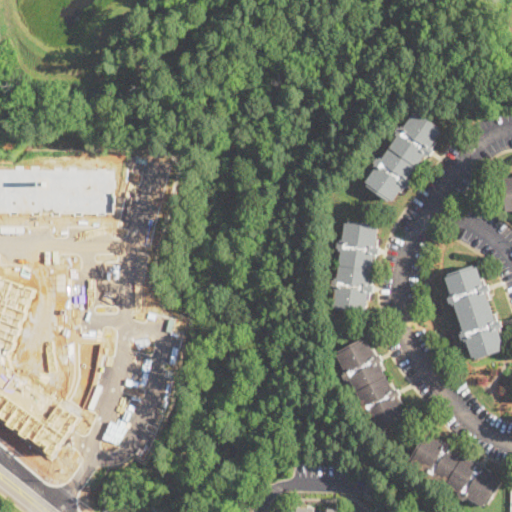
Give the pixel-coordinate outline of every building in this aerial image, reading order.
[(415,112),(419,115),(420,113),(442,128),(440,130),(442,132),(432,147),(434,148),(433,149),(434,150),(430,156),(429,155),(428,157),(425,155),(410,177),(411,178),(410,180),(413,182),(409,188),(407,187),(405,188),(403,187),(393,202),(391,200),(390,201),(368,186),(369,184),(367,182),(377,168),(375,167),(376,165),(373,163),(377,158),(380,159),(381,157),(383,159),(399,136),(397,135),(398,133),(396,131),(399,126),(402,128),(404,125),(405,127),(415,112)] [(511,210),(506,211),(506,208),(504,208),(502,182),(505,182),(505,178),(511,177),(511,210)] [(350,221),(375,224),(375,227),(378,228),(376,245),(378,245),(378,248),(380,248),(379,255),(377,255),(377,257),(374,257),(371,283),(373,284),(373,286),(374,287),(374,293),(371,293),(371,295),(368,294),(366,312),(363,312),(363,314),(337,310),(337,307),(334,306),(336,290),(334,289),(334,287),(332,287),(333,280),(336,281),(336,278),(338,278),(342,251),(340,251),(340,249),(337,249),(338,242),(341,242),(342,239),(344,240),(346,223),(349,223),(350,221)] [(474,265),(475,268),(478,267),(484,284),(486,283),(486,285),(489,284),(491,291),(488,292),(489,294),(487,295),(495,320),(497,319),(498,321),(500,320),(503,327),(501,328),(502,330),(499,331),(505,347),(502,348),(503,351),(478,360),(477,357),(474,358),(468,341),(466,342),(465,339),(462,340),(461,334),(463,334),(462,331),(464,330),(456,304),(454,305),(454,303),(450,304),(448,298),(450,297),(450,295),(452,294),(447,277),(451,276),(450,273),(474,265)] [(363,338),(364,341),(368,339),(376,355),(378,354),(378,356),(381,354),(384,361),(382,362),(383,364),(381,365),(393,389),(395,387),(396,389),(398,388),(402,395),(400,396),(401,398),(399,399),(407,414),(404,416),(405,419),(382,431),(381,428),(378,430),(370,414),(368,415),(366,413),(364,415),(361,409),(363,408),(362,405),(364,404),(352,380),(349,382),(348,379),(346,380),(343,375),(346,374),(344,371),(346,370),(338,355),(342,353),(340,350),(363,338)] [(429,435),(443,444),(445,442),(446,443),(448,441),(454,445),(453,447),(455,448),(453,450),(477,464),(478,462),(480,463),(481,461),(487,465),(486,467),(487,467),(486,469),(501,478),(499,481),(501,482),(488,505),(486,504),(484,507),(469,497),(468,500),(466,498),(464,501),(458,498),(460,496),(458,495),(460,492),(437,478),(435,480),(433,479),(432,481),(426,478),(427,476),(426,475),(427,473),(412,464),(413,461),(411,459),(425,437),(427,438),(429,435)]
